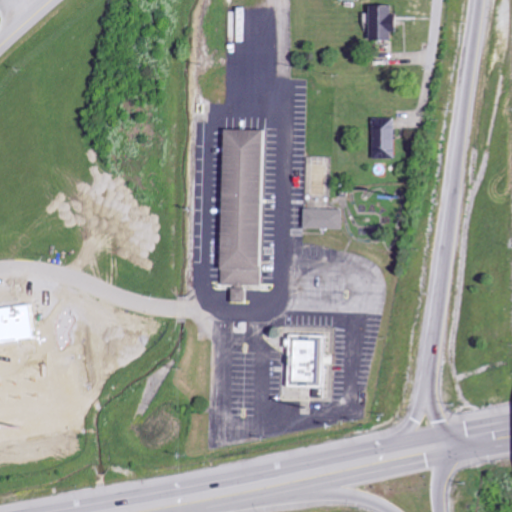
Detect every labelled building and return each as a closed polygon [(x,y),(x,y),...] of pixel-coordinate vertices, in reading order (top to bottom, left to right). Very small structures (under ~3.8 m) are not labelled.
[(392,6),(368,7),(369,41),(388,41),(388,32),(393,32),(392,6)] [(392,119),(370,119),(371,160),(393,159),(392,119)] [(223,129),(219,284),(264,285),(267,130),(223,129)] [(301,229),(340,230),(340,211),(301,210),(301,229)] [(319,385),(319,336),(313,335),(313,337),(288,337),(288,385),(319,385)]
